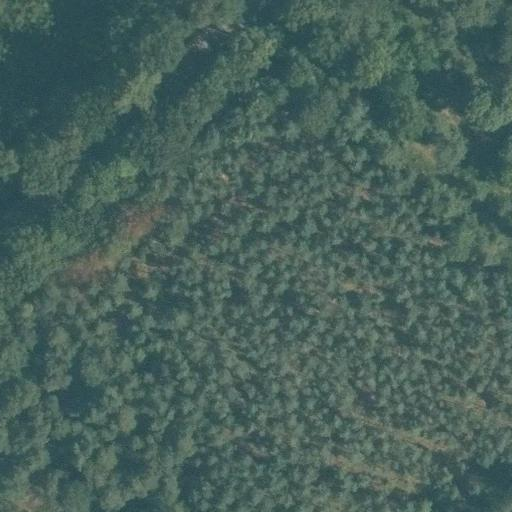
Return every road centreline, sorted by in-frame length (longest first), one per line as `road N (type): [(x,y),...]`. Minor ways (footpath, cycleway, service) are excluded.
road 1 (secondary): [(0,234),(254,0)]
road 2 (track): [(511,248),(346,81)]
